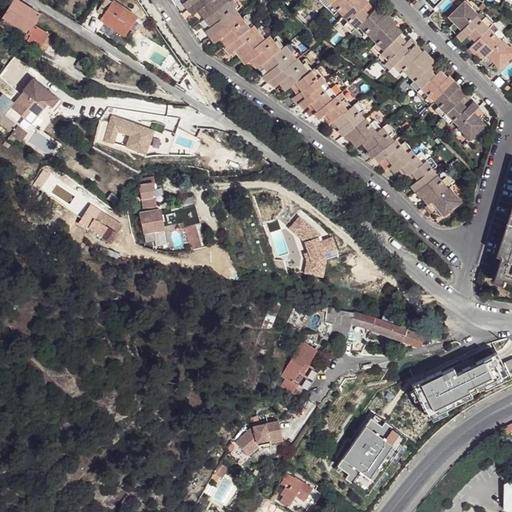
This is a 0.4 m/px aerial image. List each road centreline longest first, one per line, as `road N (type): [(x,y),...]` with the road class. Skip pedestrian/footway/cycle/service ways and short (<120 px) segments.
road 1 (unclassified): [(31,0),(222,118),(372,226),(457,300),(511,325)]
road 2 (unknown): [(311,182),(219,194),(214,221),(223,265),(162,268)]
road 3 (secondary): [(511,397),(436,451),(387,511)]
road 4 (secondary): [(405,511),(442,464),(511,415)]
